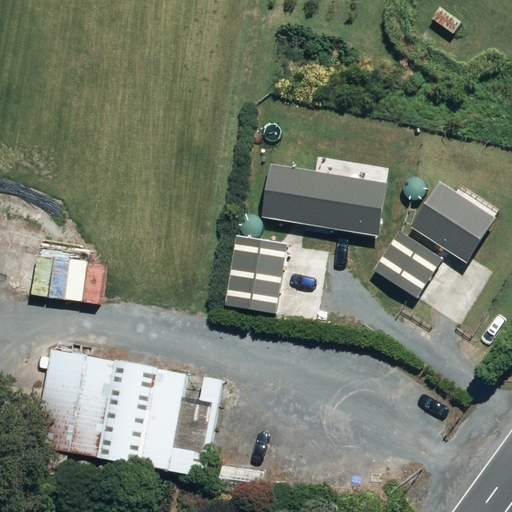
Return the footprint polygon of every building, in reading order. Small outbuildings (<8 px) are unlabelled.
[(465,27),(442,10),(432,23),(456,40),(465,27)] [(272,167),(263,219),(379,238),(388,186),(272,167)] [(443,183),(412,230),(470,268),(501,221),(443,183)] [(449,264),(403,232),(374,272),(420,305),(449,264)] [(278,315),(289,246),(237,238),(227,308),(278,315)] [(76,264),(38,255),(29,296),(67,305),(76,264)] [(223,382),(53,350),(35,447),(205,479),(223,382)] [(267,472),(217,463),(212,490),(262,499),(267,472)]
